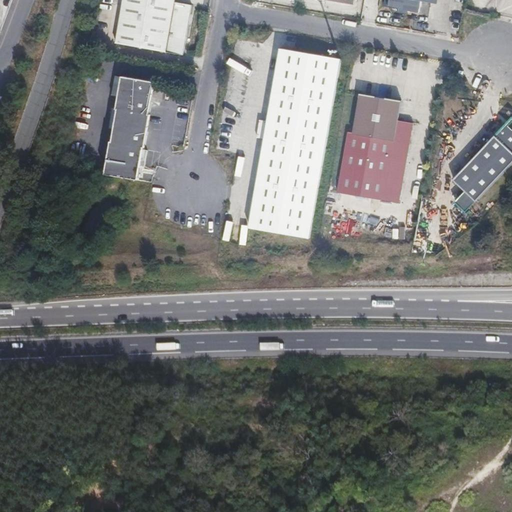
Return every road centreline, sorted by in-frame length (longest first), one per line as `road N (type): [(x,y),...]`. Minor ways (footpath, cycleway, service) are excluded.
road 1 (trunk): [(0,350),(511,344)]
road 2 (trunk): [(511,312),(0,317)]
road 3 (unclassified): [(218,12),(501,58)]
road 4 (tertiary): [(0,197),(68,0)]
road 5 (unclassified): [(186,193),(218,12)]
